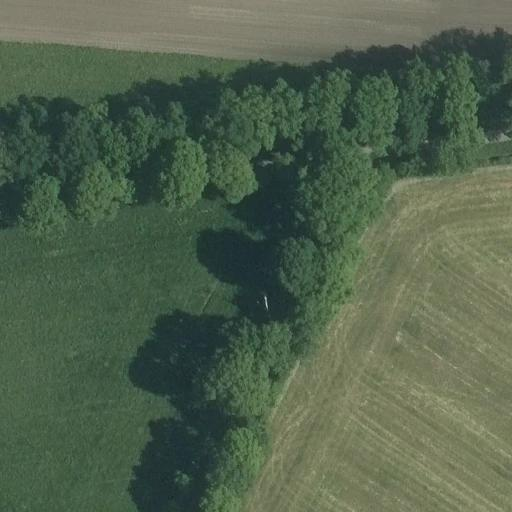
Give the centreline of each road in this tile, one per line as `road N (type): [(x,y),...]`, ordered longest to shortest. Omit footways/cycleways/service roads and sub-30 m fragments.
road 1 (unclassified): [(511,138),(0,200)]
road 2 (track): [(366,155),(191,511)]
